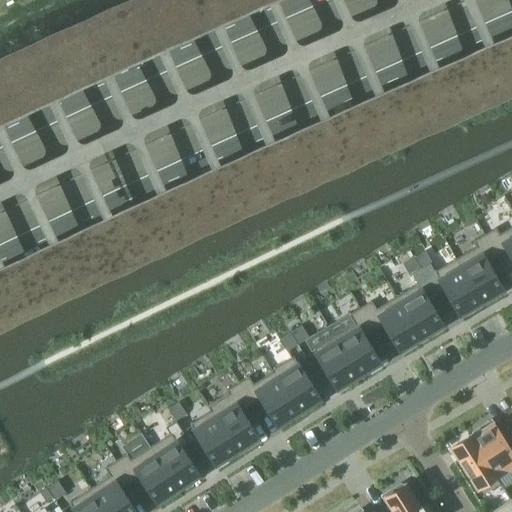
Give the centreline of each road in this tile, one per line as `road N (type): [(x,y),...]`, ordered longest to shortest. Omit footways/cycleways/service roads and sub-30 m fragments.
road 1 (motorway): [(0,260),(511,23)]
road 2 (motorway): [(281,0),(0,131)]
road 3 (residential): [(242,511),(400,412)]
road 4 (residential): [(400,412),(511,347)]
